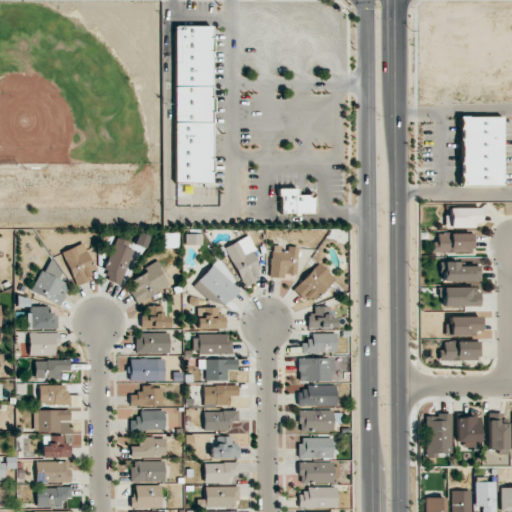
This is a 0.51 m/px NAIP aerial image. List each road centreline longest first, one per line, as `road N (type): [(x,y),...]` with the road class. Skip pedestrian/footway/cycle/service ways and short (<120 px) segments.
road 1 (secondary): [(363,0),(369,511)]
road 2 (secondary): [(401,511),(399,0)]
road 3 (residential): [(269,511),(269,323)]
road 4 (residential): [(102,511),(100,325)]
road 5 (residential): [(511,250),(511,386)]
